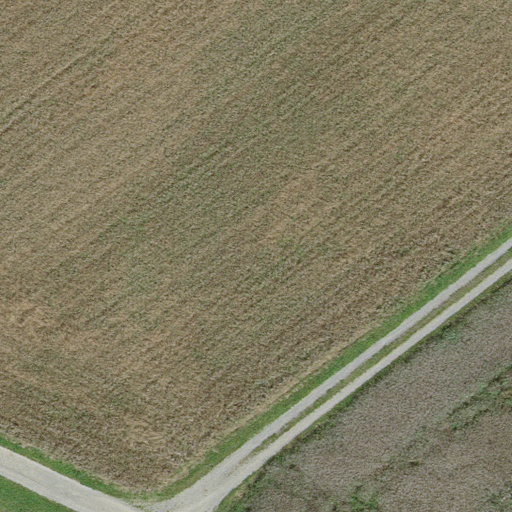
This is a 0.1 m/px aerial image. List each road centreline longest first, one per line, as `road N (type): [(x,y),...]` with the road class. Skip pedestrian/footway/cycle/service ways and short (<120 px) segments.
road 1 (track): [(199,511),(511,273)]
road 2 (track): [(132,511),(0,457)]
